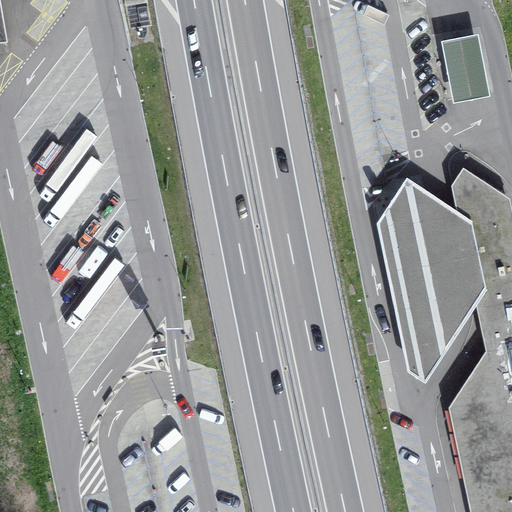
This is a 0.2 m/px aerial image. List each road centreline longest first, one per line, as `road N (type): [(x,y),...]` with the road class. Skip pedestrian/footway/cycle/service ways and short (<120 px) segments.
road 1 (motorway): [(345,511),(245,0)]
road 2 (motorway): [(194,0),(293,511)]
